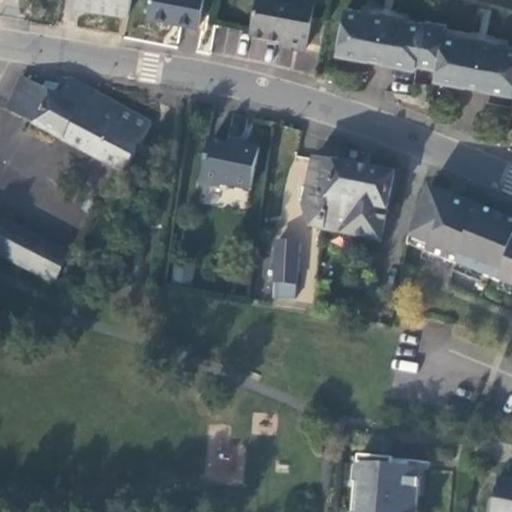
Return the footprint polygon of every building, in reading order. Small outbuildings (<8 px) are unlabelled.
[(80,0),(78,17),(128,26),(133,0),(80,0)] [(151,0),(146,29),(198,38),(204,0),(151,0)] [(280,56),(305,61),(315,9),(272,0),(258,0),(250,43),(281,49),(280,56)] [(424,34),(343,19),(334,65),(416,81),(417,75),(436,78),(434,92),(511,106),(511,59),(486,54),(487,51),(478,49),(477,52),(442,45),(444,36),(425,32),(424,34)] [(209,53),(245,54),(246,28),(210,27),(209,53)] [(153,133),(53,83),(44,99),(23,87),(6,121),(124,187),(153,133)] [(238,158),(207,153),(200,198),(224,202),(230,198),(251,202),(259,156),(239,153),(238,158)] [(162,164),(152,163),(150,182),(159,183),(162,164)] [(393,184),(312,169),(302,221),(308,239),(381,252),(383,237),(393,184)] [(511,230),(425,196),(408,239),(406,256),(511,298),(511,230)] [(0,229),(0,269),(53,298),(70,267),(0,229)] [(300,256),(277,254),(273,309),(296,311),(300,256)] [(415,511),(419,473),(360,468),(357,497),(354,497),(353,511),(415,511)] [(511,511),(511,481),(500,479),(494,511),(511,511)]
